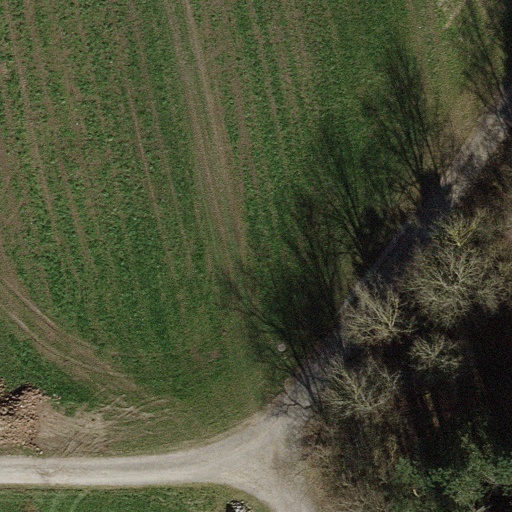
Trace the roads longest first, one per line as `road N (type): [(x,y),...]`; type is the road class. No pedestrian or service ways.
road 1 (track): [(511,97),(250,462)]
road 2 (track): [(250,462),(111,474),(0,471)]
